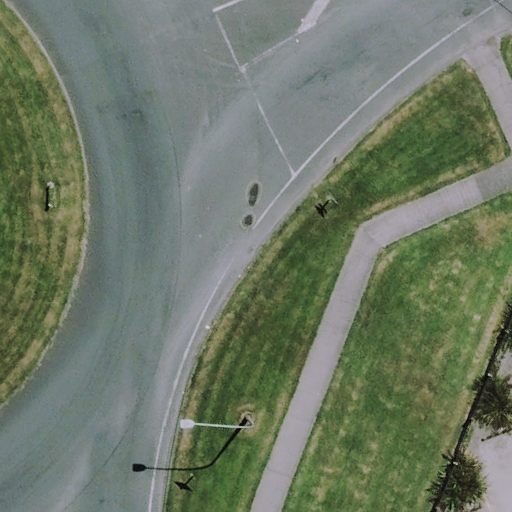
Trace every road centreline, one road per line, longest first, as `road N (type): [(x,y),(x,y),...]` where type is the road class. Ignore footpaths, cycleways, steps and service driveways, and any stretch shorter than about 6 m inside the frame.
road 1 (tertiary): [(157,50),(186,168),(176,289),(128,401),(91,450),(20,511)]
road 2 (residential): [(157,50),(272,0)]
